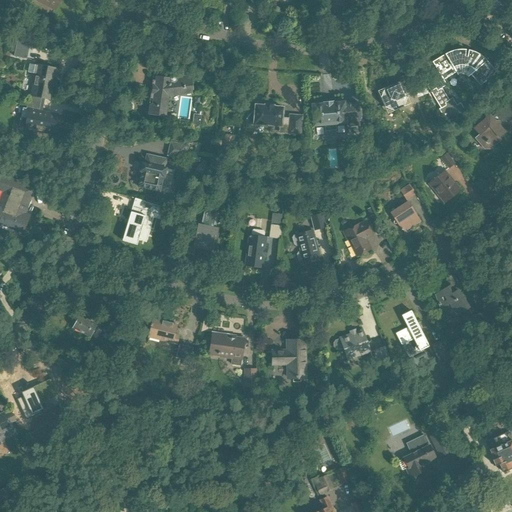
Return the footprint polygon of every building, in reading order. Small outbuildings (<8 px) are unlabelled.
[(329,0),(333,12),(344,9),(341,0),(329,0)] [(27,59),(30,44),(17,41),(14,56),(27,59)] [(471,55),(467,54),(465,53),(461,53),(461,50),(455,50),(450,52),(445,54),(432,62),(443,80),(456,73),(458,76),(461,75),(465,76),(468,77),(471,75),(480,86),(496,72),(487,61),(482,57),(478,54),(472,51),(471,55)] [(32,95),(32,96),(42,98),(51,100),(53,87),(55,87),(56,82),(54,82),(57,69),(38,65),(30,64),(28,72),(36,74),(32,95)] [(177,78),(173,76),(170,78),(170,79),(157,77),(153,105),(151,105),(150,113),(165,116),(169,95),(193,92),(191,77),(177,78)] [(449,100),(437,80),(427,86),(441,108),(439,109),(445,120),(450,117),(453,121),(466,113),(461,105),(457,107),(452,98),(449,100)] [(418,96),(428,92),(424,81),(414,85),(418,96)] [(403,88),(393,84),(384,88),(380,98),(385,107),(394,111),(403,107),(407,97),(413,94),(411,88),(404,91),(403,88)] [(32,96),(32,95),(29,95),(26,109),(29,110),(27,119),(21,117),(19,126),(25,128),(54,134),(57,116),(58,116),(58,115),(39,111),(42,98),(32,96)] [(505,120),(511,114),(511,108),(505,101),(496,110),(497,112),(492,117),(489,115),(474,129),(479,135),(475,138),(483,147),(488,142),(492,147),(501,140),(499,138),(505,132),(499,126),(499,122),(503,118),(505,120)] [(325,131),(336,130),(335,124),(346,124),(346,121),(360,120),(359,103),(345,104),(344,102),(333,103),(333,102),(323,102),(323,103),(311,104),(313,126),(324,125),(325,131)] [(255,106),(254,124),(281,126),(281,125),(289,126),(289,127),(288,133),(300,134),(302,116),(290,115),(290,118),(282,118),(282,114),(283,108),(273,107),(273,106),(265,105),(265,106),(255,106)] [(225,134),(223,150),(233,151),(235,135),(225,134)] [(138,187),(156,191),(160,192),(163,177),(164,177),(166,169),(175,171),(178,158),(183,159),(186,146),(171,143),(168,156),(169,156),(168,160),(147,155),(145,164),(142,163),(140,171),(141,172),(138,187)] [(449,168),(454,163),(446,154),(441,158),(449,168)] [(208,160),(205,158),(202,159),(200,162),(201,165),(204,167),(207,166),(208,163),(208,160)] [(444,203),(460,190),(445,171),(429,184),(444,203)] [(29,201),(34,188),(0,175),(0,189),(4,191),(0,202),(0,203),(3,204),(0,210),(0,222),(23,232),(29,218),(19,214),(20,212),(22,212),(27,200),(29,201)] [(401,191),(406,200),(414,195),(409,186),(401,191)] [(141,213),(145,202),(131,198),(127,210),(131,211),(124,235),(138,240),(140,233),(143,234),(146,224),(143,223),(146,215),(141,213)] [(410,230),(411,228),(421,222),(408,202),(390,213),(401,231),(402,230),(404,232),(405,232),(407,232),(409,232),(410,230)] [(144,211),(160,216),(163,208),(146,203),(144,211)] [(215,229),(219,212),(204,209),(201,226),(199,226),(195,246),(212,250),(214,242),(215,243),(217,237),(215,237),(217,229),(215,229)] [(311,216),(314,231),(326,228),(323,213),(311,216)] [(371,232),(366,222),(353,228),(352,227),(343,232),(347,239),(348,238),(357,256),(370,249),(364,236),(371,232)] [(280,239),(282,227),(271,225),(269,238),(280,239)] [(264,237),(264,231),(252,229),(251,235),(249,235),(245,266),(262,268),(266,237),(264,237)] [(299,253),(297,255),(299,260),(301,262),(319,257),(312,230),(296,235),(292,236),(294,244),(296,246),(299,245),(301,252),(299,253)] [(464,319),(467,321),(474,316),(458,291),(454,293),(451,285),(435,295),(442,312),(449,308),(450,310),(449,311),(451,315),(459,323),(464,319)] [(476,315),(486,330),(497,323),(486,308),(476,315)] [(405,344),(405,345),(408,343),(407,342),(414,339),(416,345),(415,346),(415,347),(415,348),(415,349),(416,350),(417,351),(418,351),(419,351),(420,351),(429,346),(411,311),(402,315),(408,327),(396,334),(402,345),(405,344)] [(90,321),(80,315),(74,327),(91,336),(98,323),(91,319),(90,321)] [(162,321),(153,319),(152,324),(151,323),(150,326),(151,326),(148,337),(177,344),(179,335),(175,334),(177,325),(172,324),(173,323),(162,321)] [(109,336),(113,329),(105,325),(101,331),(109,336)] [(334,341),(333,343),(333,347),(335,350),(339,351),(344,349),(348,360),(370,352),(369,349),(362,330),(344,336),(340,338),(337,339),(335,340),(334,341)] [(240,365),(244,340),(227,338),(228,335),(213,332),(210,353),(221,354),(221,352),(233,354),(231,364),(240,365)] [(305,378),(304,340),(287,341),(287,351),(272,351),(273,365),(288,364),(288,378),(305,378)] [(442,340),(431,345),(440,362),(441,364),(451,359),(450,358),(442,340)] [(190,361),(193,348),(179,344),(176,357),(190,361)] [(373,350),(378,365),(392,361),(387,346),(373,350)] [(509,379),(511,378),(511,356),(504,360),(506,364),(503,366),(506,373),(509,379)] [(89,373),(77,367),(74,374),(85,380),(89,373)] [(244,369),(244,387),(256,387),(256,369),(244,369)] [(459,377),(449,382),(453,390),(463,385),(459,377)] [(49,400),(59,395),(51,378),(28,389),(30,393),(17,399),(26,420),(42,413),(41,411),(52,406),(49,400)] [(423,411),(430,426),(438,423),(430,407),(423,411)] [(14,419),(11,413),(5,416),(3,413),(0,414),(0,442),(0,443),(0,442),(0,434),(3,433),(2,431),(10,428),(7,422),(14,419)] [(440,430),(428,435),(440,458),(452,453),(440,430)] [(511,466),(511,465),(511,442),(511,441),(511,439),(511,438),(509,431),(487,440),(489,444),(487,445),(492,458),(491,459),(494,466),(496,466),(499,473),(502,471),(503,473),(507,471),(506,469),(511,467),(511,466)] [(282,437),(285,444),(297,438),(294,432),(282,437)] [(425,470),(423,465),(436,459),(425,435),(406,444),(411,455),(398,461),(403,470),(407,468),(411,477),(425,470)] [(109,459),(96,465),(97,467),(95,467),(99,477),(101,476),(102,478),(114,473),(113,471),(115,470),(111,460),(110,461),(109,459)] [(122,469),(124,475),(133,470),(131,465),(122,469)] [(349,481),(343,468),(337,471),(343,484),(349,481)] [(320,495),(333,489),(327,474),(318,478),(320,484),(316,485),(320,495)] [(334,511),(327,496),(320,500),(324,508),(315,511),(334,511)] [(363,511),(358,500),(351,504),(354,511),(363,511)]
